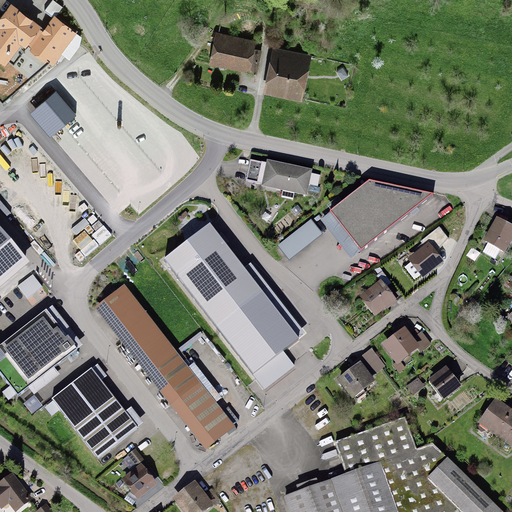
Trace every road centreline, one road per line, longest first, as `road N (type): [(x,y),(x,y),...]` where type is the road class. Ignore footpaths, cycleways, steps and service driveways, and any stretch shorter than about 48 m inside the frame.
road 1 (residential): [(222,134),(197,181),(59,302),(191,468)]
road 2 (residential): [(191,468),(413,303)]
road 3 (residential): [(222,134),(472,181)]
road 4 (residential): [(97,40),(133,81),(222,134)]
road 5 (residential): [(0,118),(97,40)]
